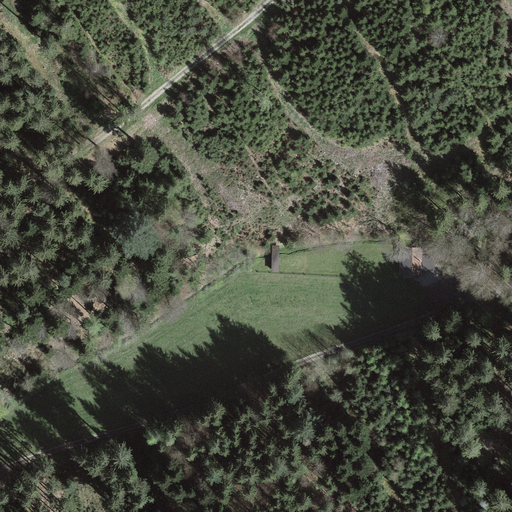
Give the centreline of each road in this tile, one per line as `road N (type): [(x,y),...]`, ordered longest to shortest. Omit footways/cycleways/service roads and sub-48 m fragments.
road 1 (track): [(511,286),(0,471)]
road 2 (track): [(0,195),(100,140),(274,0)]
